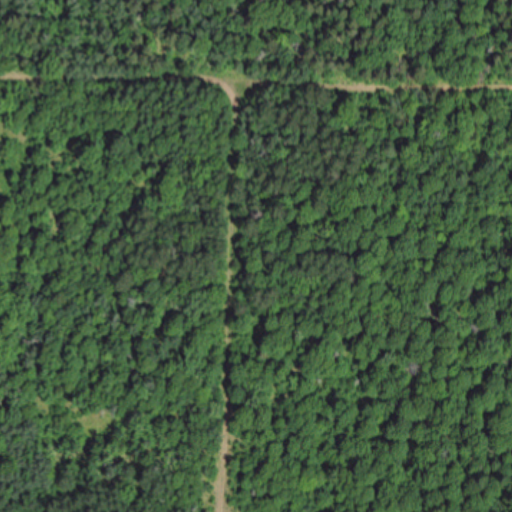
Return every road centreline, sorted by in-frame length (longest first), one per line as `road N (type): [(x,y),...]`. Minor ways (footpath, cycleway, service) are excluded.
road 1 (residential): [(0,84),(511,88)]
road 2 (residential): [(195,86),(184,511)]
